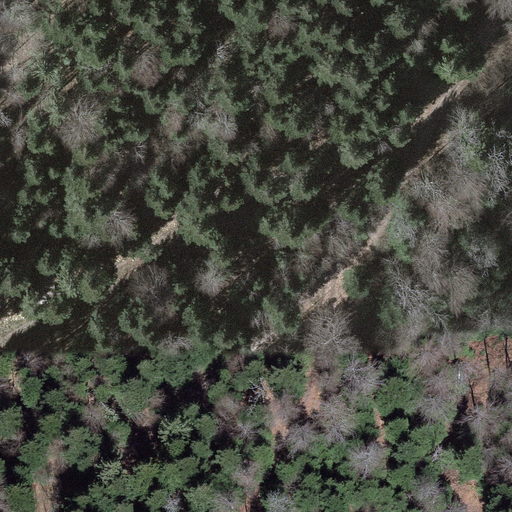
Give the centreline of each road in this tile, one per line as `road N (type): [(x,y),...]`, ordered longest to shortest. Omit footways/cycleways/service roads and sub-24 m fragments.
road 1 (track): [(511,0),(341,264),(118,464),(77,511)]
road 2 (track): [(249,511),(304,407),(341,264)]
